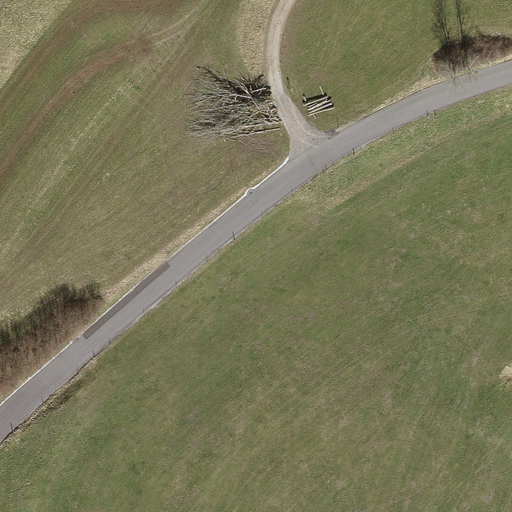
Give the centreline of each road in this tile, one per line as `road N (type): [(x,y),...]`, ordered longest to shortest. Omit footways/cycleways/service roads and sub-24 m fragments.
road 1 (tertiary): [(511,74),(395,116),(316,158),(56,369)]
road 2 (track): [(288,0),(273,32),(273,77),(316,158)]
